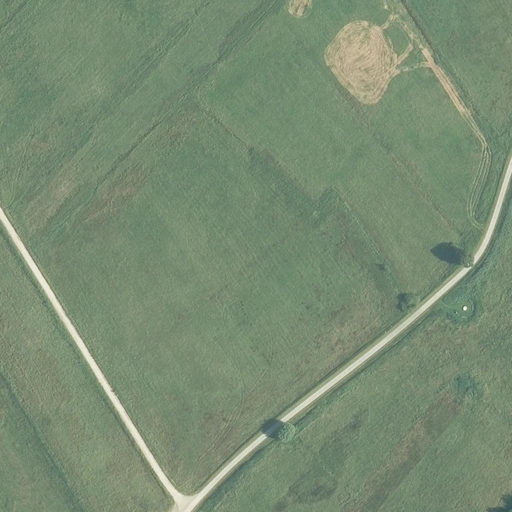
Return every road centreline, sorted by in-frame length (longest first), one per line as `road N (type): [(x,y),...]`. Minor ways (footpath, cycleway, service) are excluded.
road 1 (unclassified): [(186,510),(245,451),(465,270),(493,222),(511,161)]
road 2 (unclassified): [(186,510),(0,212)]
